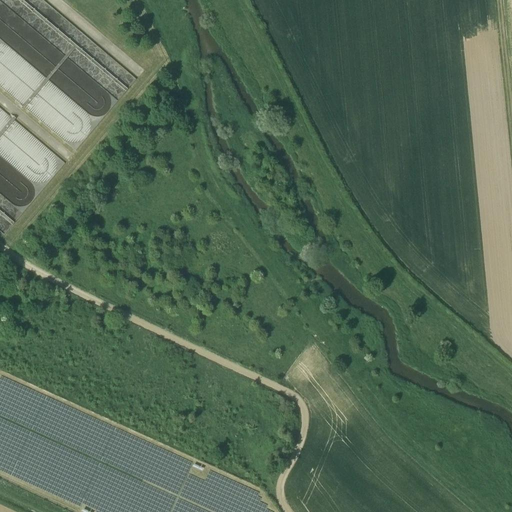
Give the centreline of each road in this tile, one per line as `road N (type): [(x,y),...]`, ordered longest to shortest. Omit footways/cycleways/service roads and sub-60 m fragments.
road 1 (track): [(286,511),(273,490),(299,443),(300,401),(0,246)]
road 2 (track): [(511,150),(498,0)]
